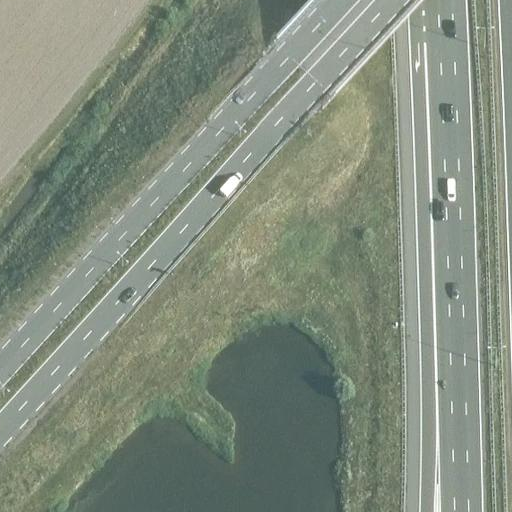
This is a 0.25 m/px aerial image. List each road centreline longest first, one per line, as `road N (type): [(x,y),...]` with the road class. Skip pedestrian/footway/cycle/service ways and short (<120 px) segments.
road 1 (motorway): [(0,431),(389,0)]
road 2 (motorway): [(340,0),(0,370)]
road 3 (motorway): [(443,0),(459,408)]
